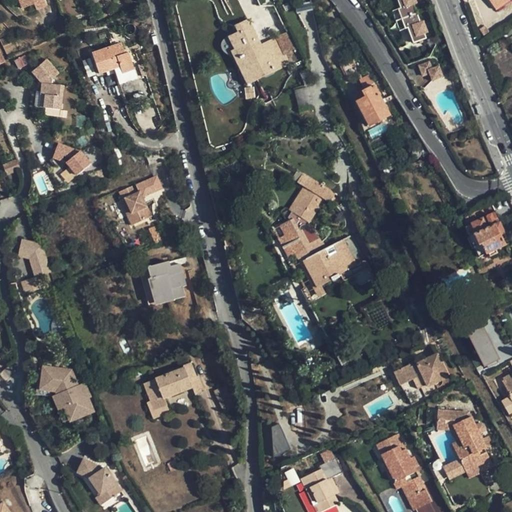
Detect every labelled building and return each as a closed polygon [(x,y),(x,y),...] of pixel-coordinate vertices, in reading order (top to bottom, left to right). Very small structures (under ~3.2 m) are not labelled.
[(16,0),(21,12),(34,8),(36,14),(46,11),(42,0),(16,0)] [(395,0),(399,10),(397,11),(400,20),(404,31),(407,30),(413,45),(426,40),(424,35),(427,33),(423,23),(420,24),(412,4),(416,3),(414,0),(395,0)] [(511,0),(489,0),(498,11),(511,0)] [(400,20),(397,11),(392,13),(395,22),(400,20)] [(228,37),(233,49),(235,48),(238,55),(236,56),(244,72),(249,70),(253,78),(270,69),(269,67),(267,63),(261,50),(258,51),(256,47),(251,36),(254,34),(247,19),(234,26),(237,32),(228,37)] [(399,32),(404,31),(400,20),(395,22),(399,32)] [(274,38),(256,47),(258,51),(261,50),(267,63),(277,58),(282,56),(274,38)] [(98,74),(112,69),(119,66),(121,73),(115,76),(128,109),(147,102),(128,52),(122,54),(118,43),(90,54),(98,74)] [(245,85),(255,80),(253,78),(249,70),(244,72),(236,56),(238,55),(235,48),(233,49),(229,51),(245,85)] [(62,73),(49,58),(36,70),(46,81),(45,94),(42,94),(41,106),(60,107),(62,87),(56,86),(57,78),(62,73)] [(253,78),(255,80),(286,65),(284,61),(279,63),(269,67),(270,69),(253,78)] [(443,79),(439,67),(431,69),(428,64),(418,68),(422,78),(430,76),(433,82),(443,79)] [(119,66),(112,69),(115,76),(121,73),(119,66)] [(310,71),(309,70),(300,74),(304,86),(305,88),(315,85),(310,71)] [(391,115),(375,84),(361,91),(364,97),(355,102),(369,127),(391,115)] [(61,162),(63,156),(71,159),(66,163),(77,176),(90,165),(80,152),(58,144),(53,159),(61,162)] [(17,158),(3,164),(8,175),(21,170),(17,158)] [(343,274),(342,273),(339,274),(329,257),(337,253),(333,245),(322,251),(319,253),(316,247),(319,245),(316,241),(307,246),(300,234),(298,234),(298,231),(299,229),(301,227),(304,227),(306,227),(323,203),(328,207),(334,198),(307,179),(301,188),(305,192),(286,219),(287,223),(281,227),(291,246),(287,248),(292,259),(294,258),(300,255),(318,288),(329,282),(330,283),(337,280),(336,278),(343,274)] [(119,191),(122,198),(126,196),(133,211),(127,214),(133,224),(153,214),(140,189),(137,191),(133,184),(119,191)] [(126,196),(122,198),(120,200),(127,214),(133,211),(126,196)] [(468,219),(485,211),(482,204),(465,211),(468,219)] [(509,240),(496,210),(470,222),(471,225),(467,227),(481,258),(507,246),(505,242),(509,240)] [(291,246),(281,227),(271,232),(276,242),(281,251),(287,248),(291,246)] [(307,228),(306,227),(304,227),(301,227),(299,229),(298,231),(298,234),(300,234),(307,246),(316,241),(310,228),(307,228)] [(38,275),(50,271),(41,243),(24,241),(22,256),(31,258),(37,276),(38,275)] [(342,273),(348,270),(354,267),(340,241),(333,245),(337,253),(329,257),(339,274),(342,273)] [(269,246),(286,277),(293,274),(287,262),(281,251),(276,242),(269,246)] [(281,251),(287,262),(292,259),(287,248),(281,251)] [(323,297),(318,288),(300,255),(294,258),(317,300),(323,297)] [(184,286),(178,265),(169,267),(167,262),(147,268),(150,279),(153,278),(158,297),(170,294),(172,301),(183,298),(180,286),(184,286)] [(42,288),(38,275),(37,276),(22,280),(25,293),(42,288)] [(310,312),(319,329),(324,326),(315,309),(310,312)] [(502,359),(488,327),(473,334),(487,365),(502,359)] [(416,360),(394,371),(400,385),(413,379),(423,374),(429,385),(449,375),(438,353),(418,363),(416,360)] [(190,379),(198,376),(192,362),(184,365),(184,367),(145,384),(152,400),(147,402),(152,411),(167,403),(166,400),(194,388),(190,379)] [(46,385),(48,367),(42,366),(40,392),(56,394),(66,420),(75,416),(70,404),(65,407),(59,393),(63,391),(61,387),(46,385)] [(73,369),(48,367),(46,385),(61,387),(63,391),(59,393),(65,407),(70,404),(75,416),(95,408),(90,396),(92,396),(86,381),(78,385),(77,380),(78,380),(73,369)] [(419,389),(429,385),(423,374),(413,379),(419,389)] [(199,376),(198,376),(190,379),(194,388),(196,393),(204,390),(204,389),(199,376)] [(215,387),(223,406),(231,403),(224,383),(215,387)] [(167,403),(152,411),(155,419),(171,412),(167,403)] [(95,408),(75,416),(79,425),(99,417),(95,408)] [(484,440),(471,412),(439,410),(439,423),(456,424),(467,446),(458,450),(463,458),(469,471),(470,472),(494,460),(489,449),(484,440)] [(282,423),(270,427),(278,454),(290,450),(282,423)] [(439,423),(438,428),(451,429),(457,441),(455,443),(458,450),(467,446),(456,424),(439,423)] [(378,440),(397,477),(405,473),(408,480),(420,504),(417,505),(420,511),(437,511),(431,498),(434,497),(419,468),(417,463),(420,461),(415,451),(412,453),(400,429),(378,440)] [(490,437),(484,440),(489,449),(494,446),(490,437)] [(302,476),(308,489),(313,487),(324,511),(340,504),(335,494),(341,491),(334,476),(346,470),(339,455),(321,463),(323,467),(302,476)] [(108,466),(107,467),(86,457),(79,471),(92,477),(104,491),(106,489),(112,497),(125,486),(108,466)] [(169,462),(173,469),(180,466),(177,458),(169,462)] [(469,471),(463,458),(445,467),(451,479),(469,471)] [(470,472),(473,478),(497,466),(494,460),(470,472)] [(295,468),(286,472),(292,485),(301,481),(295,468)] [(399,486),(403,484),(408,480),(405,473),(397,477),(395,479),(399,486)] [(408,480),(403,484),(414,507),(417,505),(420,504),(408,480)] [(313,487),(308,489),(318,511),(322,511),(324,511),(313,487)] [(112,497),(106,489),(104,491),(100,495),(106,502),(112,497)] [(0,504),(0,511),(11,511),(5,501),(0,504)]
